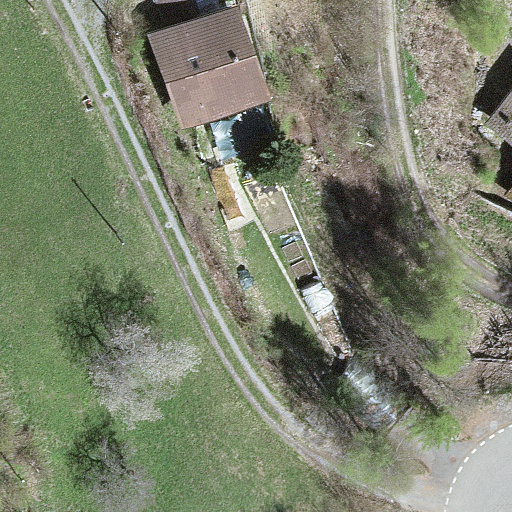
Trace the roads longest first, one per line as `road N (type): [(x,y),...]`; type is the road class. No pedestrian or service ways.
road 1 (track): [(45,0),(181,268),(268,414),(315,458),(370,483),(485,507)]
road 2 (track): [(375,0),(406,168),(458,237),(511,273)]
